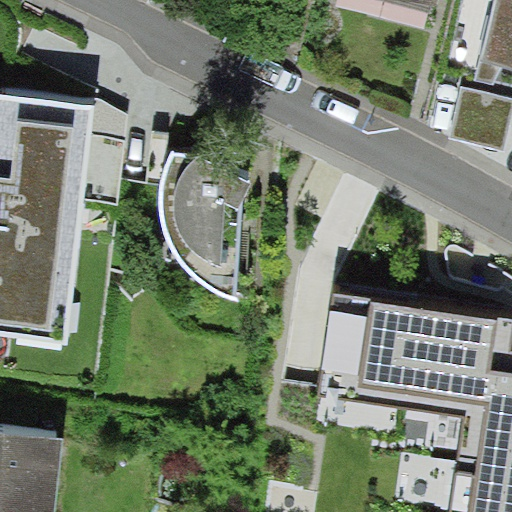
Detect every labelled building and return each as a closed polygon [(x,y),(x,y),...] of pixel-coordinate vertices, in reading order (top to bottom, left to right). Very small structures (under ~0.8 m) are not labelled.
[(511,0),(493,0),(482,52),(511,56),(511,0)] [(511,111),(511,100),(457,90),(447,142),(504,153),(511,111)] [(89,107),(0,97),(0,330),(64,338),(89,107)] [(250,173),(196,145),(174,142),(160,172),(159,212),(179,255),(201,280),(233,285),(250,173)] [(511,344),(511,308),(334,283),(318,395),(462,415),(485,419),(494,351),(511,354),(511,347),(511,344)] [(511,511),(511,347),(511,354),(494,351),(485,419),(462,415),(447,511),(511,511)] [(50,511),(61,432),(0,424),(0,511),(50,511)]
